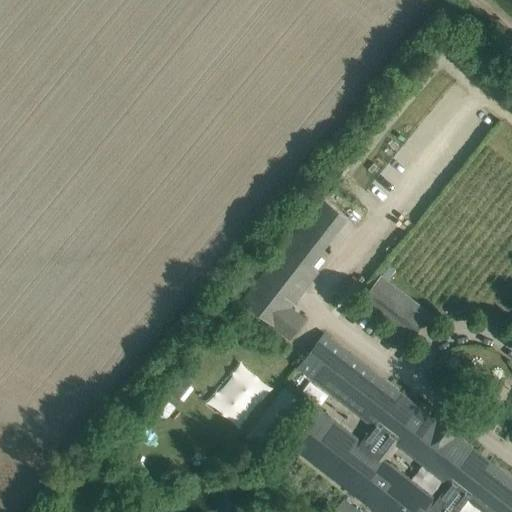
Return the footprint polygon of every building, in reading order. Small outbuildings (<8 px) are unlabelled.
[(316,271),(300,258),(337,211),(321,199),(242,301),(289,338),(303,320),(287,308),(316,271)] [(374,284),(361,301),(410,337),(422,321),(374,284)] [(511,511),(511,478),(456,435),(458,433),(439,418),(437,421),(323,333),(295,369),(371,427),(361,441),(317,407),(287,445),(373,511),(511,511)] [(175,377),(167,386),(174,392),(173,393),(179,398),(189,385),(183,380),(182,382),(175,377)] [(329,511),(358,511),(341,498),(329,511)]
